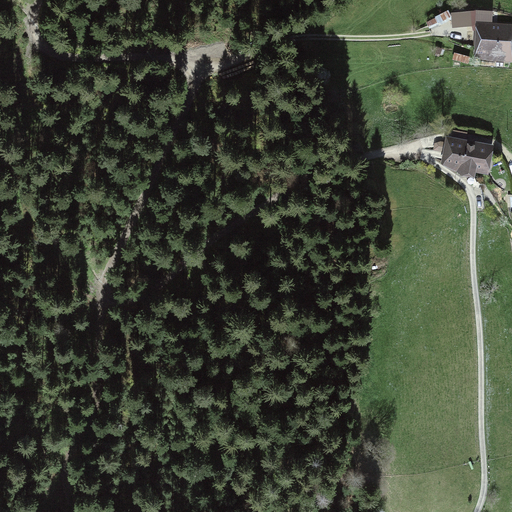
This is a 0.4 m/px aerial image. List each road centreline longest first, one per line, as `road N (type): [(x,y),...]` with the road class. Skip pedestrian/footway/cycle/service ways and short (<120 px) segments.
road 1 (track): [(477,511),(484,481),(473,199),(426,158),(366,157),(330,170),(150,289),(101,306)]
road 2 (track): [(101,306),(110,262),(196,60),(50,52),(28,26),(38,0)]
road 3 (track): [(196,60),(280,39),(466,34)]
road 4 (track): [(74,511),(64,471),(99,396),(101,306)]
